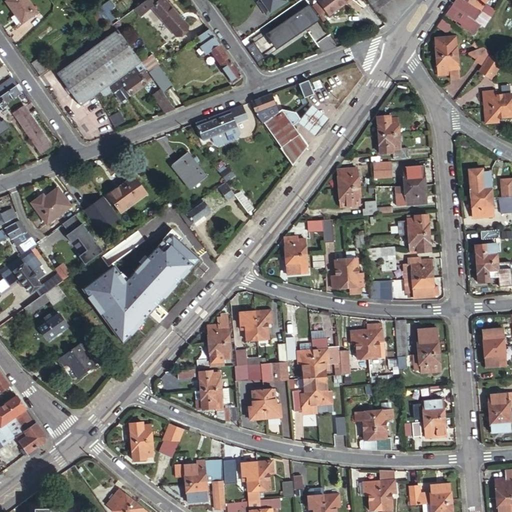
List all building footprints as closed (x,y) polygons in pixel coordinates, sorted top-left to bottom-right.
[(24,0),(5,0),(4,2),(20,24),(34,14),(24,0)] [(159,0),(144,0),(135,7),(141,15),(152,7),(159,0)] [(163,0),(159,0),(152,7),(176,36),(186,27),(181,21),(177,16),(163,0)] [(265,16),(285,2),(283,0),(259,0),(263,5),(259,8),(265,16)] [(328,17),(349,0),(323,0),(318,4),(328,17)] [(368,0),(376,9),(387,0),(368,0)] [(455,0),(452,5),(474,20),(480,25),(484,28),(495,11),(485,5),(488,1),(486,0),(455,0)] [(307,4),(268,32),(279,47),(318,19),(307,4)] [(474,20),(452,5),(446,14),(468,28),(474,20)] [(438,29),(450,33),(453,24),(441,20),(438,29)] [(473,35),(480,25),(474,20),(468,28),(466,30),(473,35)] [(232,81),(240,76),(206,28),(195,36),(206,52),(209,50),(232,81)] [(140,63),(117,30),(56,74),(79,106),(100,91),(118,79),(133,67),(139,63),(140,63)] [(252,43),(264,58),(279,47),(268,32),(252,43)] [(204,54),(206,52),(195,36),(193,38),(204,54)] [(434,38),(435,57),(457,56),(456,41),(449,42),(449,37),(434,38)] [(245,48),(256,64),(264,58),(252,43),(245,48)] [(485,52),(480,49),(477,50),(472,58),(478,62),(485,52)] [(486,53),(476,68),(489,77),(499,62),(486,53)] [(457,56),(435,57),(437,76),(451,75),(451,71),(458,70),(457,56)] [(44,70),(37,59),(29,65),(37,75),(44,70)] [(139,74),(144,70),(139,63),(133,67),(139,74)] [(156,66),(146,72),(159,90),(162,94),(171,87),(156,66)] [(133,67),(118,79),(130,95),(151,80),(144,70),(139,74),(133,67)] [(451,71),(451,75),(451,80),(459,80),(458,70),(451,71)] [(0,85),(0,86),(4,92),(15,85),(10,78),(0,85)] [(118,79),(100,91),(103,97),(111,91),(119,103),(130,95),(118,79)] [(308,80),(299,83),(304,98),(313,94),(308,80)] [(4,92),(0,95),(0,109),(6,105),(5,104),(23,91),(17,83),(15,85),(4,92)] [(173,111),(162,94),(159,90),(151,95),(165,114),(173,111)] [(482,94),(484,109),(511,105),(511,104),(511,95),(496,97),(495,92),(482,94)] [(275,105),(272,94),(251,102),(254,113),(280,148),(299,132),(293,123),(300,117),(296,111),(282,108),(277,111),(275,106),(275,105)] [(12,114),(40,154),(52,145),(23,105),(12,114)] [(246,116),(242,105),(229,110),(230,114),(197,127),(200,138),(210,134),(234,124),(233,121),(246,116)] [(511,105),(484,109),(486,125),(499,123),(498,119),(511,116),(511,105)] [(116,112),(107,117),(112,126),(121,121),(116,112)] [(381,117),(382,135),(403,134),(402,126),(412,126),(411,115),(381,117)] [(234,124),(210,134),(213,140),(217,142),(235,135),(237,132),(234,124)] [(280,148),(293,167),(309,146),(299,132),(280,148)] [(403,134),(382,135),(383,153),(397,153),(397,157),(414,156),(413,148),(403,148),(403,134)] [(191,190),(206,178),(186,153),(171,164),(191,190)] [(391,177),(390,163),(373,164),(374,178),(391,177)] [(221,168),(216,173),(221,180),(231,173),(226,165),(221,168)] [(405,172),(406,186),(426,185),(424,167),(412,168),(405,168),(405,172)] [(340,171),(341,189),(362,188),(362,176),(360,176),(359,169),(340,171)] [(470,181),(471,200),(493,198),(491,174),(483,175),(484,179),(470,181)] [(106,196),(119,213),(144,194),(131,177),(106,196)] [(231,192),(221,180),(215,185),(226,198),(231,193),(231,192)] [(427,203),(426,186),(426,185),(406,186),(407,201),(415,201),(415,205),(427,203)] [(362,188),(341,189),(342,209),(362,207),(361,199),(363,199),(362,188)] [(68,207),(55,189),(47,196),(42,191),(35,196),(37,199),(30,205),(45,224),(47,223),(49,225),(56,220),(55,217),(68,207)] [(238,191),(231,192),(231,193),(244,210),(249,206),(238,191)] [(201,216),(208,210),(199,198),(180,213),(189,225),(193,222),(201,216)] [(493,198),(471,200),(473,218),(488,217),(494,216),(494,213),(493,198)] [(364,215),(376,214),(375,201),(366,201),(366,208),(364,208),(364,215)] [(0,230),(3,229),(20,224),(14,210),(12,211),(17,223),(11,225),(10,223),(0,226),(0,230)] [(17,223),(12,211),(0,215),(0,226),(10,223),(11,225),(17,223)] [(72,216),(60,225),(67,234),(62,237),(68,245),(73,241),(82,253),(78,256),(84,264),(99,253),(72,216)] [(203,219),(201,216),(193,222),(195,225),(203,219)] [(409,222),(410,236),(430,235),(428,217),(416,218),(416,221),(409,222)] [(168,219),(135,243),(153,268),(165,285),(198,260),(187,246),(184,241),(168,219)] [(332,219),(322,219),(324,243),(334,243),(332,219)] [(11,241),(22,254),(35,244),(20,224),(3,229),(10,241),(11,241)] [(285,237),(287,255),(307,254),(306,239),(310,239),(309,230),(296,231),(296,236),(285,237)] [(497,230),(481,231),(481,239),(497,238),(497,230)] [(430,235),(410,236),(411,252),(419,251),(419,255),(431,254),(430,235)] [(135,243),(97,271),(114,294),(128,313),(157,290),(162,287),(165,285),(153,268),(135,243)] [(364,243),(357,244),(357,256),(365,255),(364,243)] [(22,254),(27,261),(24,264),(29,270),(36,266),(31,259),(37,254),(34,250),(37,247),(35,244),(22,254)] [(476,245),(477,265),(499,262),(498,248),(490,248),(490,245),(476,245)] [(380,249),(366,250),(367,262),(381,261),(380,249)] [(307,254),(287,255),(288,274),(301,273),(302,274),(309,273),(307,254)] [(323,254),(313,255),(315,270),(324,270),(323,254)] [(347,260),(349,288),(364,287),(364,275),(360,275),(359,259),(347,260)] [(408,281),(433,279),(432,260),(419,261),(418,259),(411,260),(412,265),(407,266),(408,281)] [(334,289),(349,288),(347,260),(336,261),(337,277),(333,277),(334,289)] [(382,272),(381,261),(367,262),(368,273),(382,272)] [(45,293),(56,286),(51,279),(41,286),(37,280),(44,274),(39,267),(37,268),(36,266),(29,270),(24,264),(23,262),(13,270),(30,295),(36,291),(40,297),(45,293)] [(62,279),(69,273),(61,262),(53,267),(62,279)] [(499,262),(477,265),(479,283),(493,282),(494,288),(501,287),(499,262)] [(114,294),(97,271),(95,273),(126,314),(128,313),(114,294)] [(435,298),(433,279),(408,281),(405,281),(406,285),(408,285),(409,294),(413,293),(414,299),(435,298)] [(369,284),(370,296),(379,296),(378,283),(369,284)] [(65,298),(56,286),(45,293),(51,301),(54,305),(65,298)] [(51,301),(45,293),(40,297),(34,301),(26,306),(32,315),(51,301)] [(272,310),(256,312),(259,339),(270,338),(269,323),(273,323),(272,310)] [(68,324),(60,313),(56,316),(53,312),(43,319),(46,323),(39,329),(47,340),(68,324)] [(259,339),(256,312),(242,313),(243,325),(247,325),(249,340),(259,339)] [(217,319),(217,326),(220,326),(220,329),(228,328),(227,315),(220,316),(220,318),(217,319)] [(406,322),(396,322),(399,358),(406,357),(408,357),(406,322)] [(208,327),(209,345),(229,343),(228,328),(220,329),(220,326),(217,326),(208,327)] [(369,330),(371,358),(381,357),(380,343),(385,343),(384,329),(369,330)] [(502,335),(502,330),(494,330),(494,329),(482,330),(483,348),(503,347),(502,335)] [(361,359),(371,358),(369,330),(354,332),(355,344),(359,344),(361,359)] [(419,356),(440,354),(438,336),(419,337),(420,344),(418,344),(419,356)] [(87,350),(81,342),(56,361),(62,369),(66,366),(75,379),(94,366),(84,352),(87,350)] [(317,350),(315,350),(317,378),(328,377),(327,366),(331,366),(330,349),(329,349),(328,342),(316,343),(317,350)] [(229,343),(209,345),(210,360),(210,364),(223,363),(223,359),(231,358),(229,343)] [(288,363),(287,345),(286,345),(280,345),(281,363),(288,363)] [(294,345),(287,345),(288,363),(296,362),(294,345)] [(503,347),(483,348),(485,367),(505,365),(503,347)] [(317,378),(315,350),(299,352),(300,364),(305,364),(306,379),(317,378)] [(348,350),(339,351),(342,375),(342,376),(350,375),(348,350)] [(441,373),(440,354),(419,356),(414,357),(414,371),(422,371),(422,375),(441,373)] [(210,364),(210,360),(198,360),(198,369),(200,369),(211,368),(210,364)] [(277,381),(289,380),(288,363),(281,363),(275,364),(277,381)] [(265,382),(277,381),(275,364),(263,365),(265,382)] [(237,366),(235,366),(236,382),(247,382),(246,366),(237,366)] [(193,376),(201,376),(200,372),(200,369),(198,369),(178,370),(178,378),(194,377),(193,376)] [(202,391),(223,389),(221,374),(214,374),(214,371),(200,372),(201,376),(202,391)] [(372,374),(372,384),(386,383),(385,376),(385,373),(372,374)] [(386,383),(401,382),(400,374),(385,376),(386,383)] [(317,378),(319,405),(334,404),(333,391),(329,391),(328,377),(317,378)] [(316,405),(319,405),(317,378),(306,379),(308,392),(296,393),(297,413),(305,413),(304,406),(308,406),(316,405)] [(202,391),(198,391),(200,409),(217,408),(217,409),(224,409),(223,389),(202,391)] [(265,391),(267,420),(283,418),(282,406),(278,406),(276,390),(265,391)] [(252,421),(267,420),(265,391),(254,392),(255,408),(251,409),(252,421)] [(487,395),(489,414),(511,412),(511,405),(510,401),(509,401),(508,394),(487,395)] [(0,426),(25,409),(16,397),(0,407),(0,426)] [(423,406),(424,421),(445,419),(443,401),(431,402),(431,405),(423,406)] [(317,412),(316,405),(308,406),(308,412),(310,414),(315,414),(317,412)] [(0,426),(0,444),(2,447),(15,438),(26,454),(43,442),(44,437),(25,409),(0,426)] [(227,424),(240,423),(239,410),(226,411),(227,424)] [(391,411),(373,412),(376,441),(388,440),(387,427),(392,427),(391,411)] [(511,411),(511,412),(489,414),(490,432),(511,431),(511,423),(511,422),(511,411)] [(360,442),(361,451),(377,452),(376,441),(373,412),(356,414),(357,429),(365,429),(366,441),(360,442)] [(346,418),(336,419),(338,437),(347,436),(346,418)] [(445,419),(424,421),(425,439),(446,438),(445,419)] [(131,424),(132,443),(152,442),(152,427),(145,427),(144,423),(131,424)] [(181,441),(186,430),(171,424),(164,442),(165,442),(181,441)] [(420,426),(412,426),(413,439),(421,439),(420,426)] [(377,452),(391,452),(390,439),(388,440),(376,441),(377,452)] [(172,461),(181,441),(165,442),(159,455),(172,461)] [(152,442),(132,443),(133,462),(146,461),(146,457),(153,456),(152,442)] [(224,467),(223,461),(197,462),(197,465),(177,466),(178,478),(186,477),(186,483),(206,482),(205,468),(224,467)] [(274,461),(258,463),(260,490),(264,490),(272,489),(271,475),(275,474),(274,461)] [(260,490),(258,463),(242,464),(243,477),(247,477),(249,491),(260,490)] [(216,482),(224,481),(224,467),(205,468),(206,482),(216,482)] [(394,471),(379,471),(379,482),(395,481),(394,471)] [(302,475),(295,475),(295,488),(303,488),(302,475)] [(218,509),(226,508),(226,506),(224,481),(216,482),(218,509)] [(234,481),(225,481),(225,491),(234,491),(234,481)] [(395,481),(379,482),(382,509),(382,510),(394,509),(393,493),(396,493),(395,481)] [(495,481),(496,500),(511,498),(511,483),(509,484),(508,481),(506,481),(495,481)] [(206,482),(186,483),(187,502),(200,502),(200,498),(207,498),(206,482)] [(294,497),(293,482),(283,483),(283,498),(294,497)] [(382,509),(379,482),(365,483),(366,496),(370,496),(372,510),(382,510),(382,509)] [(430,493),(431,505),(452,503),(450,484),(431,486),(432,493),(430,493)] [(409,487),(410,506),(431,505),(430,493),(420,494),(420,486),(409,487)] [(111,511),(112,511),(125,511),(134,502),(120,490),(107,505),(113,510),(111,511)] [(236,502),(235,492),(227,493),(228,503),(236,502)] [(326,511),(336,511),(336,507),(341,507),(340,494),(325,496),(326,511)] [(315,509),(315,511),(326,511),(325,496),(310,497),(311,509),(315,509)] [(511,511),(511,498),(496,500),(497,511),(511,511)] [(261,511),(261,501),(248,503),(248,511),(261,511)] [(145,511),(134,502),(125,511),(145,511)] [(452,511),(452,503),(431,505),(431,511),(452,511)]
